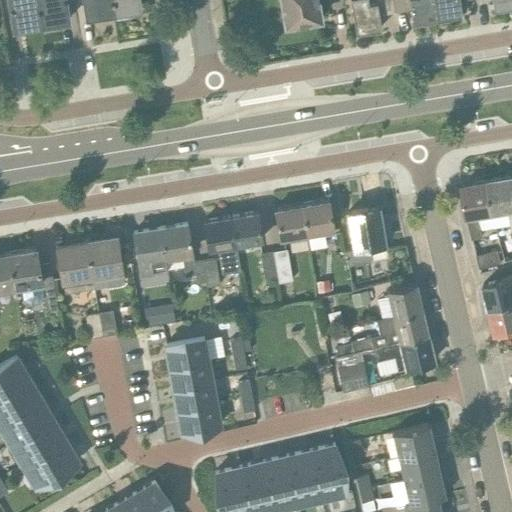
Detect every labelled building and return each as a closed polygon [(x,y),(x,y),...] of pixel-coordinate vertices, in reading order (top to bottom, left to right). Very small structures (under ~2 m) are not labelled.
[(8,0),(14,29),(41,24),(36,0),(8,0)] [(36,0),(41,24),(69,19),(65,0),(36,0)] [(84,0),(87,16),(113,12),(110,0),(84,0)] [(110,0),(113,12),(140,8),(138,0),(110,0)] [(317,0),(281,0),(286,23),(320,18),(317,0)] [(350,0),(356,32),(381,27),(379,14),(395,11),(392,0),(350,0)] [(413,22),(438,18),(434,0),(392,0),(395,11),(411,8),(413,22)] [(434,0),(438,18),(462,14),(459,0),(460,0),(434,0)] [(511,0),(492,0),(494,9),(511,5),(511,0)] [(511,176),(489,180),(494,215),(509,212),(511,228),(511,176)] [(478,217),(494,215),(489,180),(463,184),(468,219),(472,238),(481,236),(478,217)] [(308,237),(334,233),(328,199),(302,203),(308,237)] [(281,242),(308,237),(302,203),(275,208),(281,242)] [(371,261),(370,251),(386,248),(379,207),(348,212),(354,248),(345,249),(348,265),(371,261)] [(236,244),(262,240),(257,211),(232,215),(236,244)] [(236,244),(232,215),(204,220),(209,248),(218,247),(222,273),(240,270),(236,244)] [(203,260),(193,262),(187,223),(161,227),(166,261),(183,258),(185,276),(195,274),(197,282),(207,281),(203,260)] [(165,261),(166,261),(161,227),(133,232),(141,275),(167,271),(165,261)] [(94,286),(124,282),(116,234),(86,239),(92,276),(94,286)] [(64,291),(94,286),(92,276),(86,239),(57,244),(64,291)] [(14,288),(41,283),(35,247),(8,252),(14,288)] [(274,250),(277,276),(278,282),(292,280),(287,248),(274,250)] [(264,278),(277,276),(274,250),(260,252),(264,278)] [(480,269),(501,263),(498,250),(476,255),(480,269)] [(0,290),(14,288),(8,252),(0,253),(0,290)] [(203,260),(207,281),(207,286),(220,284),(216,258),(203,260)] [(489,308),(511,302),(511,275),(504,277),(504,278),(483,283),(489,308)] [(330,290),(329,279),(316,281),(318,292),(330,290)] [(42,285),(46,310),(58,308),(53,283),(42,285)] [(393,316),(422,309),(415,283),(387,289),(393,316)] [(370,302),(366,290),(351,294),(354,307),(370,302)] [(511,302),(489,308),(495,332),(511,327),(511,302)] [(138,309),(141,327),(156,324),(154,306),(138,309)] [(99,312),(103,335),(117,333),(113,309),(99,312)] [(400,340),(427,334),(422,309),(393,316),(377,319),(380,334),(351,341),(354,351),(361,349),(374,346),(400,340)] [(89,337),(103,335),(99,312),(85,314),(89,337)] [(394,356),(397,369),(434,360),(427,334),(400,340),(374,346),(377,360),(394,356)] [(203,336),(166,343),(170,365),(207,359),(203,336)] [(232,354),(244,352),(242,337),(229,339),(232,354)] [(354,351),(335,355),(343,391),(369,385),(361,349),(354,351)] [(0,392),(29,375),(16,352),(0,361),(0,392)] [(244,352),(232,354),(235,369),(247,368),(244,352)] [(207,359),(170,365),(174,387),(211,380),(207,359)] [(29,375),(0,392),(0,420),(42,396),(29,375)] [(211,380),(174,387),(178,409),(215,402),(211,380)] [(240,397),(251,395),(249,380),(238,382),(240,397)] [(251,395),(240,397),(243,412),(254,410),(251,395)] [(0,420),(0,425),(10,442),(54,417),(42,396),(0,420)] [(215,402),(178,409),(183,431),(219,425),(215,402)] [(23,463),(66,437),(54,417),(10,442),(23,463)] [(399,455),(433,447),(428,423),(393,431),(399,455)] [(66,437),(23,463),(36,486),(80,460),(66,437)] [(348,441),(351,454),(362,451),(359,438),(348,441)] [(336,441),(310,447),(321,497),(347,491),(336,441)] [(310,447),(286,453),(298,502),(321,497),(310,447)] [(404,479),(405,478),(439,470),(433,447),(399,455),(404,479)] [(298,502),(286,453),(263,458),(274,508),(298,502)] [(255,511),(274,508),(263,458),(239,464),(250,511),(255,511)] [(250,511),(239,464),(213,470),(222,511),(250,511)] [(437,496),(437,497),(444,495),(439,470),(405,478),(404,479),(409,502),(410,502),(437,496)] [(359,489),(370,486),(367,473),(356,476),(359,489)] [(0,477),(0,496),(8,491),(0,477)] [(173,511),(155,480),(135,492),(147,511),(173,511)] [(370,486),(359,489),(362,501),(373,499),(370,486)] [(147,511),(135,492),(117,503),(121,511),(147,511)] [(440,511),(437,497),(437,496),(410,502),(409,502),(403,503),(405,511),(440,511)] [(121,511),(117,503),(101,511),(121,511)]
